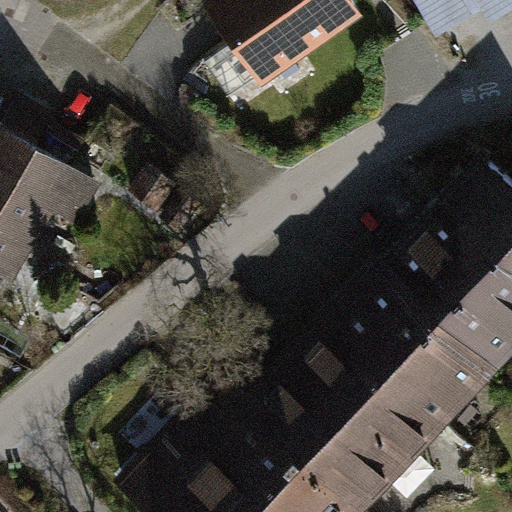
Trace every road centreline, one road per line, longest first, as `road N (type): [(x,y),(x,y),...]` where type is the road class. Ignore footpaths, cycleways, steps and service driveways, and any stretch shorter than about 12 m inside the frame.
road 1 (residential): [(511,100),(461,105),(364,160),(227,250),(0,432)]
road 2 (unknown): [(0,12),(305,199)]
